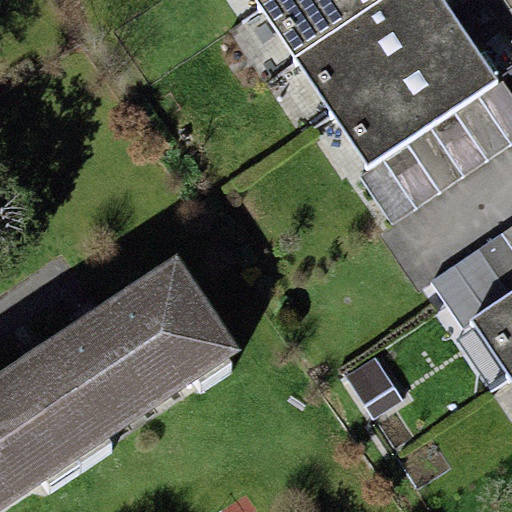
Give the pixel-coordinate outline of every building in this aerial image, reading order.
[(447,0),(256,0),(369,164),(499,76),(447,0)] [(511,94),(502,80),(360,176),(393,225),(511,144),(511,94)] [(459,324),(511,288),(511,226),(431,281),(459,324)] [(175,253),(0,370),(0,508),(239,349),(175,253)] [(511,292),(471,320),(511,381),(511,292)] [(402,399),(374,356),(344,375),(372,419),(402,399)]
